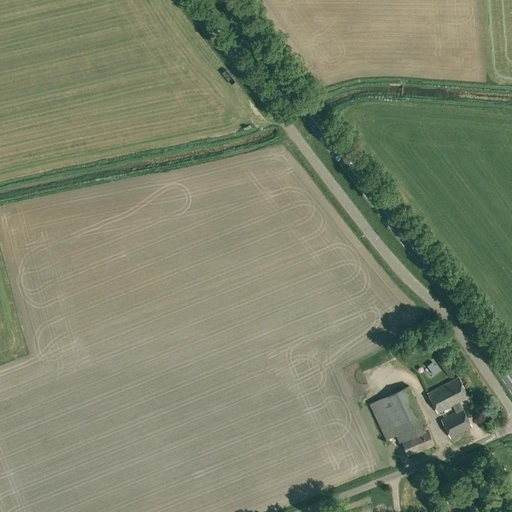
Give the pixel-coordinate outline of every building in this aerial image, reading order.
[(432,362),(427,366),(434,375),(439,371),(432,362)] [(441,419),(450,437),(472,426),(459,402),(469,397),(459,377),(428,393),(438,413),(453,405),(456,412),(441,419)] [(402,441),(407,455),(434,445),(428,430),(425,431),(421,423),(425,421),(408,386),(370,404),(386,439),(396,435),(400,442),(402,441)] [(439,500),(442,508),(446,506),(447,506),(484,492),(478,476),(440,490),(444,498),(439,500)] [(489,493),(493,504),(500,501),(495,491),(489,493)]
